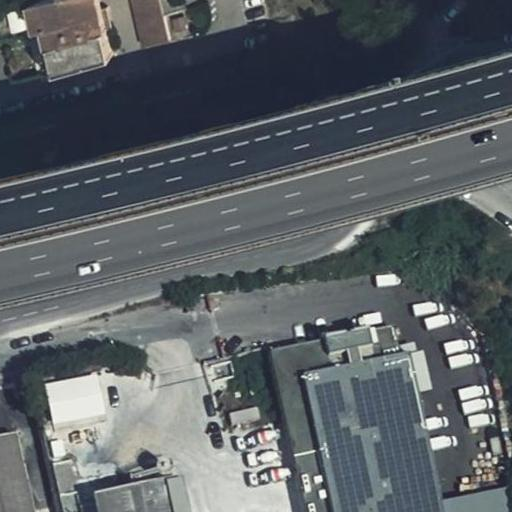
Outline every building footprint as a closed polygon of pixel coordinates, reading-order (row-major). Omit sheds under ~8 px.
[(99,0),(39,0),(57,69),(113,54),(99,0)] [(171,40),(160,0),(132,0),(144,47),(171,40)] [(187,29),(185,17),(173,20),(175,33),(187,29)] [(301,511),(439,511),(406,361),(400,363),(392,331),(268,359),(301,511)] [(29,378),(13,382),(18,402),(20,402),(24,417),(29,416),(31,422),(38,421),(29,378)] [(99,379),(45,386),(51,427),(104,419),(99,379)] [(0,511),(31,511),(15,439),(0,441),(0,511)] [(186,511),(180,484),(89,505),(90,511),(186,511)]
